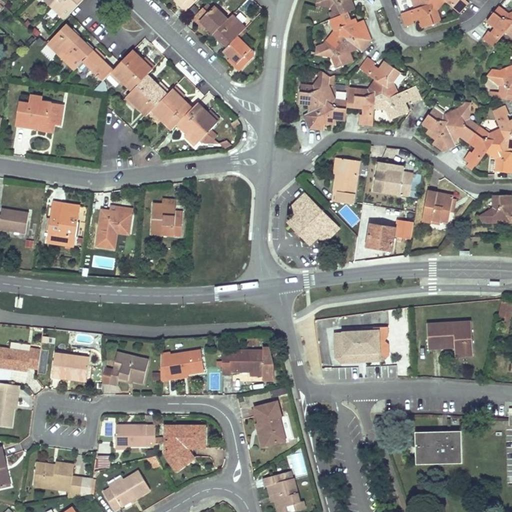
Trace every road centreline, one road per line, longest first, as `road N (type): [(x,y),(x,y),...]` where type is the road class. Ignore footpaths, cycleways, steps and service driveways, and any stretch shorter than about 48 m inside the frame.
road 1 (residential): [(264,160),(297,161),(344,136),(402,142),(476,188),(511,187)]
road 2 (residential): [(264,160),(94,180),(0,166)]
road 3 (tertiary): [(0,283),(145,295),(262,287)]
road 4 (tertiary): [(278,286),(415,270),(511,272)]
road 5 (residential): [(232,492),(234,435),(217,408),(94,409)]
road 6 (residential): [(133,0),(229,94),(267,110)]
road 7 (residential): [(494,0),(464,27),(412,41),(384,0)]
road 8 (residential): [(94,409),(51,402),(38,431),(83,443),(91,438)]
road 9 (residential): [(262,287),(264,160)]
road 10 (residential): [(334,511),(308,393)]
